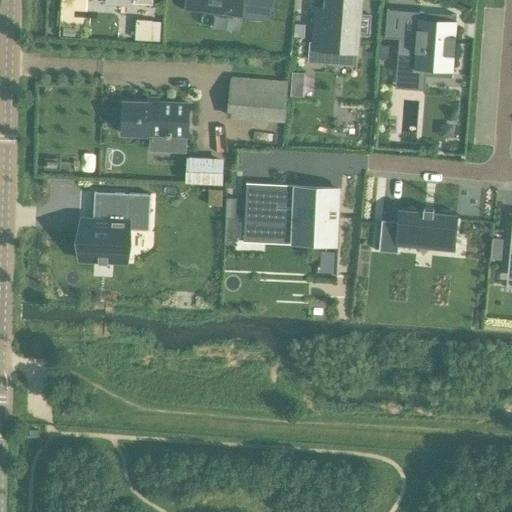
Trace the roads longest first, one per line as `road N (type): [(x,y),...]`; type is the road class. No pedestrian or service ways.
road 1 (unclassified): [(0,334),(10,0)]
road 2 (residential): [(501,178),(313,159)]
road 3 (residential): [(511,32),(501,178)]
